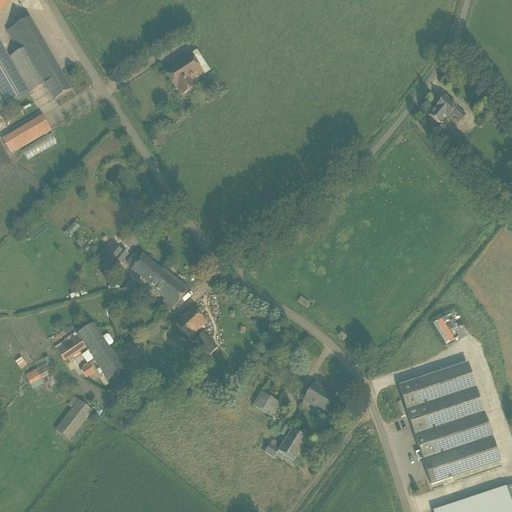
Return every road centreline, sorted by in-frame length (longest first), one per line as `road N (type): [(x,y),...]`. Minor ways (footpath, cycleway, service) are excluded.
road 1 (unclassified): [(228,274),(367,160),(444,58),(467,0)]
road 2 (unclassified): [(228,274),(47,0)]
road 3 (unclassified): [(407,511),(374,412),(348,366),(304,324),(228,274)]
road 4 (track): [(293,511),(374,412)]
